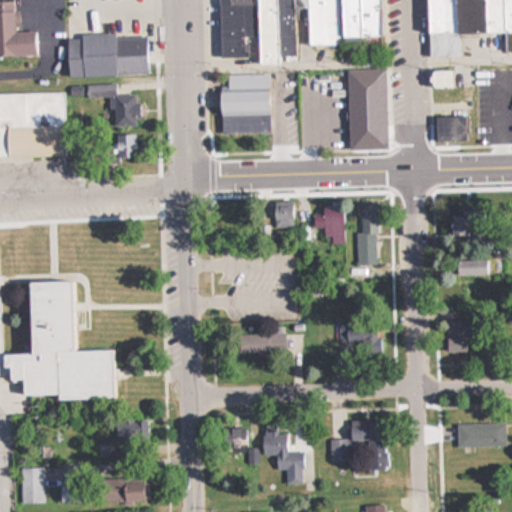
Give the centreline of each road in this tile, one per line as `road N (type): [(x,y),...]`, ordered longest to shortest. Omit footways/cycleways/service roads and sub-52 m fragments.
road 1 (residential): [(511,158),(213,174),(0,199)]
road 2 (residential): [(415,511),(408,0)]
road 3 (residential): [(187,511),(178,181)]
road 4 (residential): [(182,385),(511,375)]
road 5 (residential): [(178,181),(177,0)]
